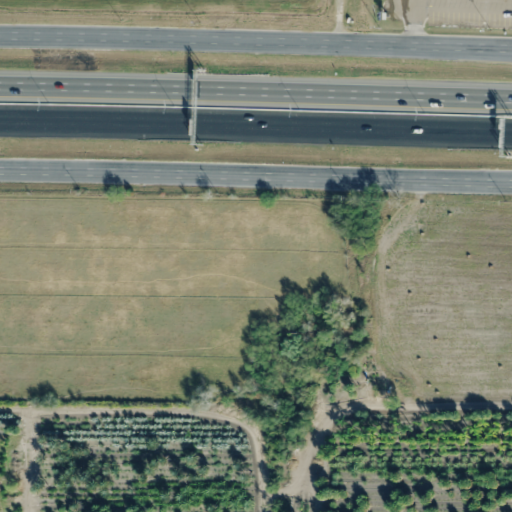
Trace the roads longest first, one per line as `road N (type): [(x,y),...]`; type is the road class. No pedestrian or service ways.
road 1 (secondary): [(0,167),(511,183)]
road 2 (motorway): [(511,97),(0,83)]
road 3 (secondary): [(511,49),(0,36)]
road 4 (motorway): [(0,123),(511,135)]
